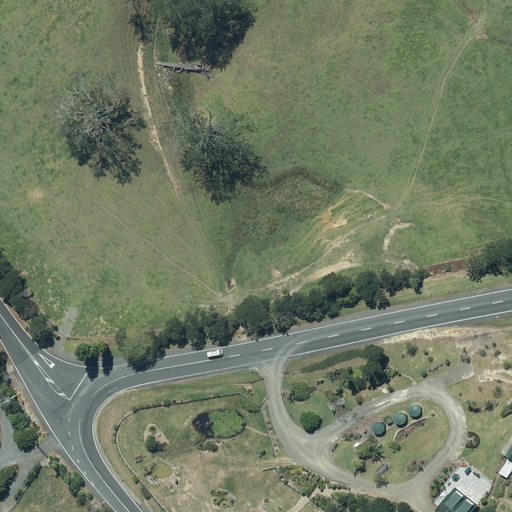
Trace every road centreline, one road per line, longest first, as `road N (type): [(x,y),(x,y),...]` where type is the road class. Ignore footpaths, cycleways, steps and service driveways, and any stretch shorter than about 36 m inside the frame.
road 1 (unclassified): [(83,409),(119,377),(511,300)]
road 2 (unclassified): [(0,314),(68,402),(83,409)]
